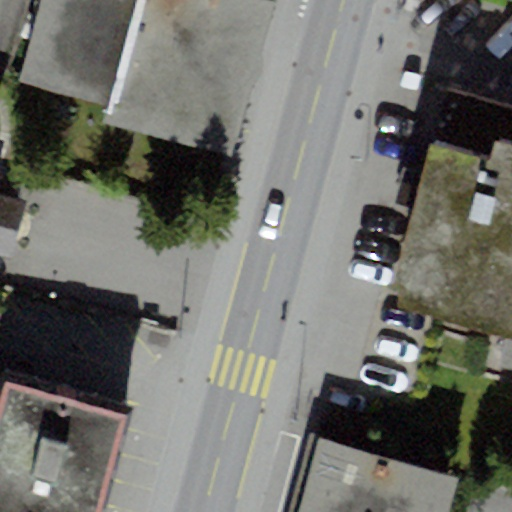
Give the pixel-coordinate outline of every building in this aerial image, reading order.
[(39,0),(17,81),(108,106),(103,122),(231,158),(274,3),(261,0),(39,0)] [(511,108),(454,93),(439,147),(429,145),(388,292),(399,295),(396,308),(493,335),(484,364),(511,372),(511,108)] [(26,205),(0,197),(0,157),(4,143),(0,141),(0,254),(11,258),(26,205)] [(100,511),(125,418),(2,386),(0,393),(0,511),(100,511)] [(447,511),(456,479),(319,438),(299,511),(447,511)]
